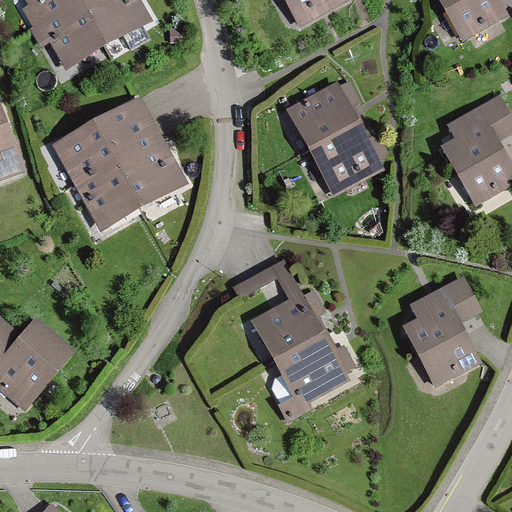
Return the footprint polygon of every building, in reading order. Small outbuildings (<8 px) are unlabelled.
[(137,50),(158,38),(136,0),(28,0),(41,22),(34,26),(60,72),(104,46),(107,51),(130,38),(137,50)] [(283,0),(297,25),(342,0),(283,0)] [(434,0),(460,43),(505,16),(495,0),(434,0)] [(336,85),(285,113),(309,155),(334,199),(383,172),(381,167),(389,162),(376,139),(369,142),(365,136),(354,116),(351,111),(358,107),(347,87),(339,91),(336,85)] [(511,119),(498,96),(447,127),(454,140),(438,149),(473,207),(511,183),(511,171),(497,146),(511,136),(511,119)] [(101,128),(58,152),(102,230),(139,210),(143,216),(187,192),(166,154),(159,158),(154,149),(164,144),(141,101),(99,124),(101,128)] [(0,109),(0,185),(24,177),(0,109)] [(278,282),(290,303),(302,296),(284,264),(235,291),(241,302),(261,291),(278,282)] [(460,280),(408,307),(415,320),(400,327),(432,389),(478,365),(458,327),(479,316),(460,280)] [(272,313),(250,326),(272,365),(274,368),(291,398),(280,404),(290,422),(311,410),(307,403),(347,381),(343,375),(354,369),(342,349),(333,354),(328,346),(325,340),(318,327),(314,319),(326,313),(314,292),(305,297),(304,295),(302,296),(290,303),(272,313)] [(35,323),(19,341),(0,362),(0,392),(25,415),(75,358),(35,323)] [(0,362),(19,341),(0,323),(0,362)] [(52,511),(41,503),(34,511),(52,511)]
